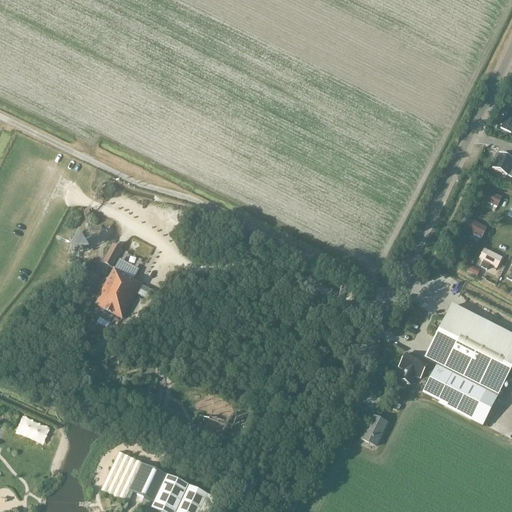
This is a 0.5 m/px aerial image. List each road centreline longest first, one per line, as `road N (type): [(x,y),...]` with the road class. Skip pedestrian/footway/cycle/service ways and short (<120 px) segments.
road 1 (unclassified): [(284,511),(511,47)]
road 2 (unknown): [(382,307),(300,271),(199,266),(170,251),(146,221)]
